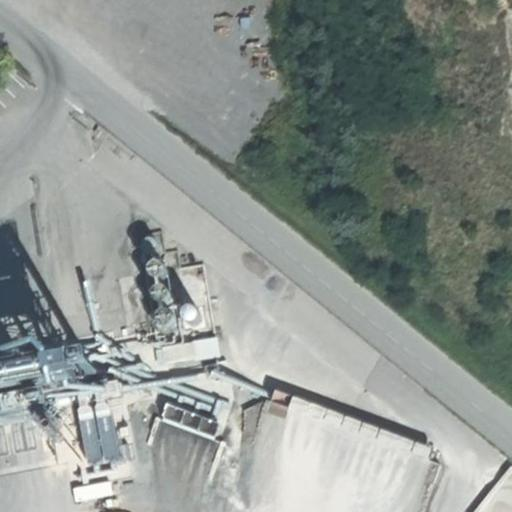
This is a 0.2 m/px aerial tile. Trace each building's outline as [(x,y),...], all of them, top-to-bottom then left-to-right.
[(155,258),(160,255),(161,249),(158,244),(153,243),(148,246),(146,251),(149,257),(155,258)] [(163,285),(168,282),(170,277),(167,272),(161,270),(156,273),(155,279),(158,284),(163,285)] [(168,309),(173,306),(175,300),(172,295),(166,294),(161,296),(159,302),(162,307),(168,309)] [(193,325),(198,322),(200,317),(197,312),(191,310),(186,313),(184,319),(187,324),(193,325)] [(173,334),(178,331),(180,326),(177,321),(171,319),(166,322),(165,328),(168,333),(173,334)] [(0,425),(75,410),(86,464),(120,457),(96,335),(0,354),(0,425)] [(167,350),(169,365),(198,361),(195,346),(167,350)] [(110,389),(113,408),(146,403),(143,383),(110,389)] [(63,466),(82,462),(77,427),(56,432),(63,466)] [(86,486),(88,507),(116,504),(114,482),(86,486)]
